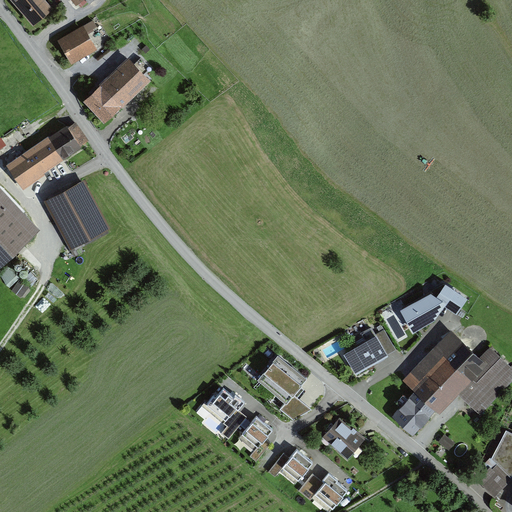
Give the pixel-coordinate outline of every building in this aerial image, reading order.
[(8,0),(34,29),(53,12),(43,0),(8,0)] [(71,66),(97,51),(87,34),(97,28),(94,22),(83,28),(58,42),(71,66)] [(104,122),(157,71),(140,54),(128,66),(124,62),(84,101),(104,122)] [(80,149),(87,144),(75,125),(67,131),(64,129),(48,141),(40,131),(20,145),(25,153),(4,169),(23,192),(63,165),(62,163),(80,152),(80,149)] [(70,246),(107,227),(83,183),(47,202),(70,246)] [(0,263),(31,234),(0,201),(0,263)] [(32,300),(38,287),(19,279),(13,293),(32,300)] [(401,308),(414,330),(434,320),(444,305),(457,312),(468,297),(446,282),(437,294),(431,291),(401,308)] [(357,372),(388,353),(372,326),(362,331),(366,338),(344,351),(357,372)] [(457,396),(481,418),(511,384),(511,373),(488,351),(480,359),(450,331),(401,383),(413,394),(390,419),(411,439),(434,414),(438,417),(457,396)] [(292,395),(305,378),(277,357),(260,379),(287,400),(292,395)] [(223,389),(216,398),(213,397),(206,405),(226,422),(229,418),(231,419),(239,411),(245,403),(236,395),(234,398),(223,389)] [(311,410),(292,395),(287,400),(280,410),(294,421),(311,410)] [(228,439),(247,418),(242,413),(239,411),(231,419),(229,418),(226,422),(224,424),(228,427),(222,434),(228,439)] [(272,429),(256,416),(243,433),(259,446),(272,429)] [(345,456),(361,438),(339,418),(323,437),(345,456)] [(497,466),(511,479),(511,476),(511,434),(506,431),(491,459),(497,466)] [(438,443),(449,451),(456,443),(445,435),(438,443)] [(255,462),(271,443),(266,438),(250,457),(255,462)] [(313,463),(297,449),(283,466),(299,480),(313,463)] [(289,458),(284,453),(268,471),(274,476),(289,458)] [(477,482),(496,499),(508,485),(511,479),(497,466),(493,471),(489,468),(477,482)] [(313,474),(299,490),(326,511),(329,511),(348,490),(329,474),(323,482),(313,474)]
